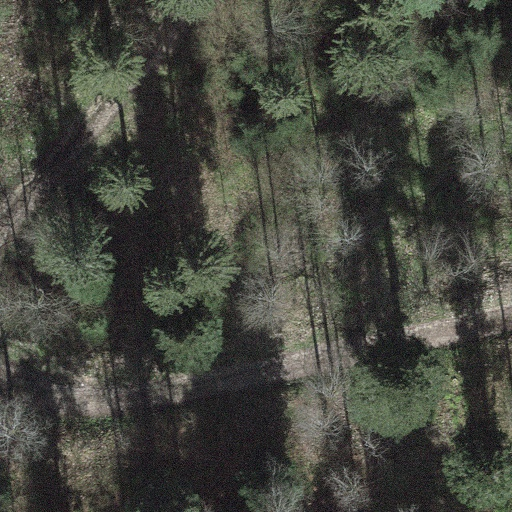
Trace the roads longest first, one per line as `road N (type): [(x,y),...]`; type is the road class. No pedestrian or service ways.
road 1 (track): [(511,307),(275,369),(95,398)]
road 2 (track): [(95,398),(403,498),(412,511)]
road 3 (track): [(207,0),(67,142),(0,225)]
